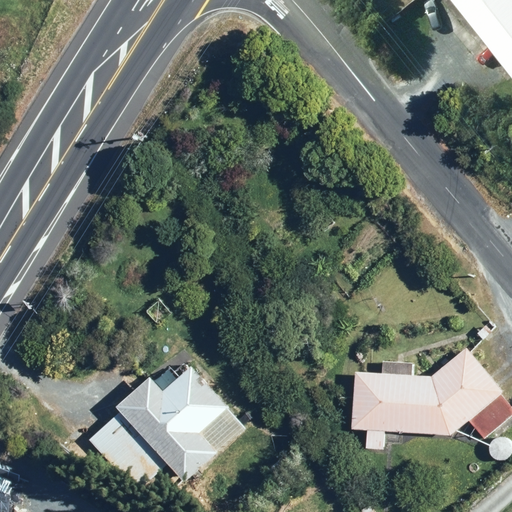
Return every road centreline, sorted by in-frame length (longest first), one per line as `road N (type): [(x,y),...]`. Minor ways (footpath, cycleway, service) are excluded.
road 1 (tertiary): [(293,0),(511,267)]
road 2 (primary): [(149,0),(0,244)]
